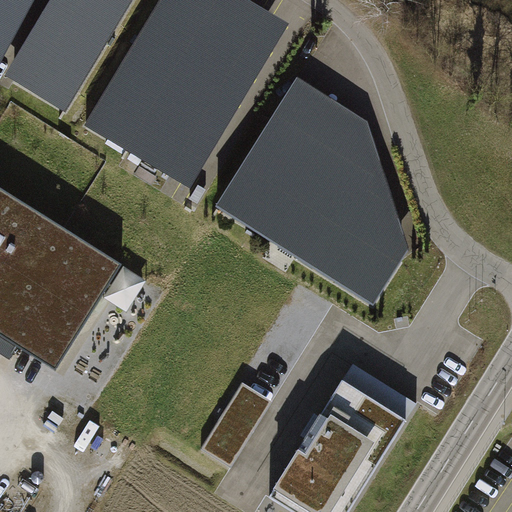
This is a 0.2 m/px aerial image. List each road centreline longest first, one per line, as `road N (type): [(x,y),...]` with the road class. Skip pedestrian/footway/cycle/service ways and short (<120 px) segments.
road 1 (residential): [(511,280),(457,246),(428,199),(379,67),(324,0)]
road 2 (secondary): [(417,511),(511,360)]
